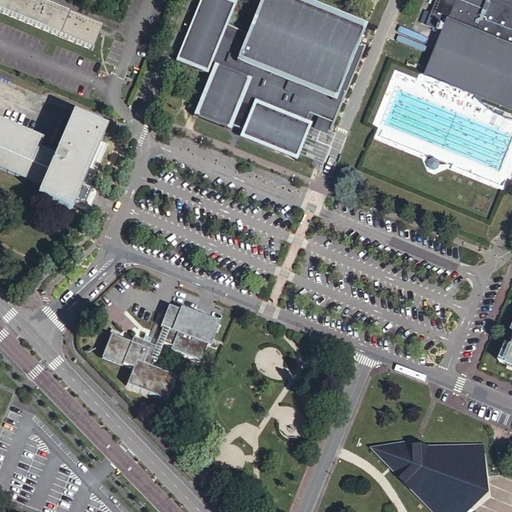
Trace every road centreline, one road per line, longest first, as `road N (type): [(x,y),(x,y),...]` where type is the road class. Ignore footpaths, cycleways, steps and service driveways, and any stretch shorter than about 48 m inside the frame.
road 1 (residential): [(30,335),(125,254),(368,350)]
road 2 (tertiary): [(30,335),(202,511)]
road 3 (unclassified): [(305,511),(368,350)]
road 4 (residential): [(368,350),(511,405)]
